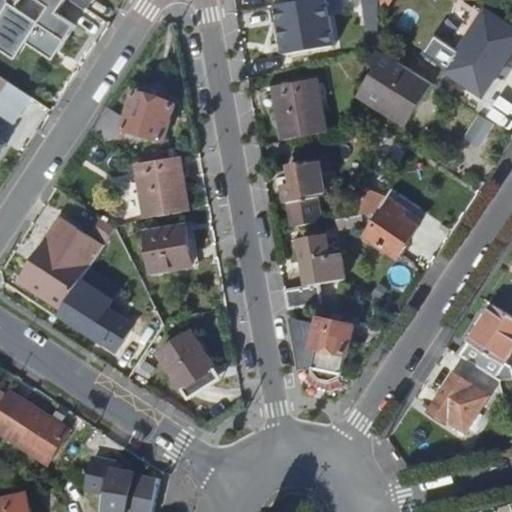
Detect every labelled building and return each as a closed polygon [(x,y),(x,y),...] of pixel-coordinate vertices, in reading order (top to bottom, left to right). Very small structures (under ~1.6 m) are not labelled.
[(57,14),(66,0),(0,0),(0,49),(16,61),(27,44),(49,59),(55,49),(60,52),(76,27),(57,14)] [(72,0),(84,8),(87,10),(94,0),(72,0)] [(322,0),(275,7),(283,57),(333,49),(325,0),(322,0)] [(368,0),(369,30),(381,29),(380,3),(380,0),(368,0)] [(380,0),(380,3),(388,8),(393,0),(380,0)] [(511,31),(488,15),(449,72),(483,94),(511,50),(511,31)] [(53,62),(60,52),(55,49),(49,59),(53,62)] [(368,88),(362,98),(393,117),(411,129),(437,88),(416,76),(381,53),(372,67),(378,71),(369,86),(368,88)] [(31,96),(10,82),(0,95),(0,108),(18,120),(33,98),(31,96)] [(274,89),(283,144),(326,136),(317,82),(274,89)] [(135,94),(127,122),(109,109),(93,133),(114,148),(126,132),(165,142),(176,104),(135,94)] [(284,186),(287,205),(290,204),(294,229),(323,223),(319,198),(327,197),(320,160),(291,166),(293,179),(287,180),(288,185),(284,186)] [(136,170),(145,223),(187,211),(178,162),(136,170)] [(390,206),(369,239),(399,259),(420,227),(405,216),(408,211),(396,203),(393,208),(390,206)] [(187,211),(145,223),(146,224),(187,216),(187,211)] [(64,313),(106,248),(62,220),(51,237),(55,240),(36,270),(31,268),(20,285),(31,292),(64,313)] [(186,227),(146,233),(154,273),(192,269),(186,227)] [(301,241),(310,288),(348,282),(344,254),(330,257),(326,236),(301,241)] [(117,269),(129,292),(144,285),(133,262),(117,269)] [(286,295),(289,314),(323,307),(320,289),(286,295)] [(102,303),(125,318),(131,307),(109,293),(102,303)] [(102,303),(85,329),(98,336),(109,344),(121,352),(138,326),(125,318),(102,303)] [(511,318),(494,306),(461,358),(499,384),(511,380),(511,371),(511,368),(504,363),(511,351),(511,318)] [(291,323),(300,375),(312,372),(312,375),(321,382),(332,385),(341,382),(347,358),(349,358),(356,329),(321,321),(320,329),(291,323)] [(193,334),(163,356),(188,390),(218,369),(193,334)] [(98,336),(94,343),(105,350),(109,344),(98,336)] [(455,375),(430,413),(449,426),(452,422),(466,433),(489,398),(455,375)] [(53,419),(12,392),(0,410),(0,432),(50,465),(72,432),(61,426),(66,417),(57,412),(53,419)] [(116,463),(96,459),(87,491),(110,496),(106,511),(155,511),(161,481),(135,475),(136,473),(115,469),(116,463)] [(33,511),(29,491),(0,497),(0,511),(33,511)]
